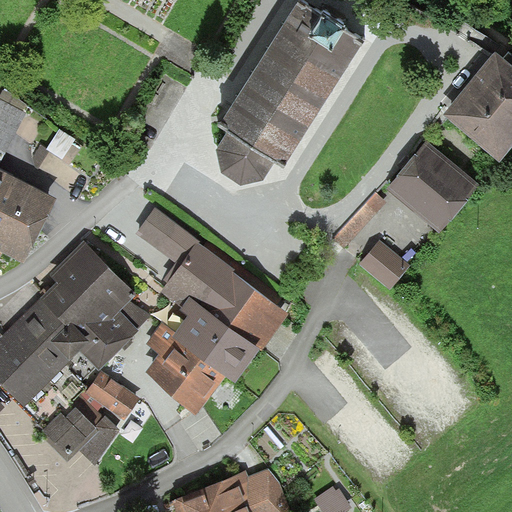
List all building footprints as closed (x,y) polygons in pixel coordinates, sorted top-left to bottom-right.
[(319,15),(299,2),(220,123),(226,128),(217,142),(218,166),(241,180),(265,173),(275,159),(281,163),(358,39),(338,27),(343,20),(323,8),(319,15)] [(511,79),(484,58),(440,115),(495,156),(511,133),(511,79)] [(0,261),(4,254),(23,265),(58,199),(1,169),(30,114),(0,98),(0,261)] [(75,140),(60,130),(48,149),(62,159),(75,140)] [(422,144),(385,185),(435,228),(471,187),(422,144)] [(382,203),(370,191),(330,235),(342,246),(382,203)] [(263,350),(290,316),(234,272),(236,269),(201,243),(201,241),(157,209),(138,234),(177,263),(165,279),(169,282),(162,291),(182,307),(179,311),(187,316),(176,329),(165,321),(146,345),(159,356),(146,372),(196,414),(227,376),(236,384),(260,348),(263,350)] [(380,243),(363,262),(390,286),(407,268),(380,243)] [(139,297),(87,244),(52,278),(59,286),(0,341),(0,387),(68,463),(80,451),(97,465),(119,431),(83,396),(88,390),(82,384),(95,369),(98,374),(140,334),(136,331),(152,315),(133,303),(139,297)] [(103,372),(89,393),(125,421),(140,399),(103,372)] [(286,511),(272,470),(250,477),(247,468),(171,495),(176,511),(286,511)] [(333,485),(316,495),(325,511),(332,511),(350,501),(341,486),(336,489),(333,485)]
